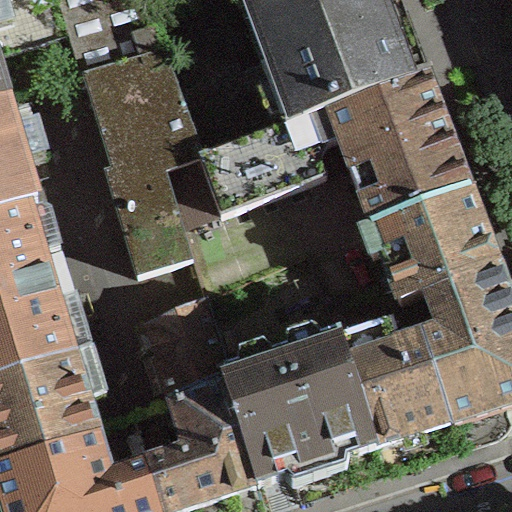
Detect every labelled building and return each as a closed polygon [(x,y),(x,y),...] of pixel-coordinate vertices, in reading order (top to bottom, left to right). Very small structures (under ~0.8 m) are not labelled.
[(0,0),(0,105),(7,103),(8,103),(0,75),(0,59),(68,39),(70,38),(58,0),(0,0)] [(58,0),(70,38),(83,80),(85,80),(162,56),(141,0),(58,0)] [(397,0),(237,0),(272,90),(282,117),(285,126),(286,129),(426,76),(397,0)] [(191,264),(187,252),(181,233),(163,174),(172,171),(201,160),(162,56),(85,80),(113,173),(106,175),(138,280),(176,269),(191,264)] [(371,230),(470,193),(426,76),(286,129),(201,160),(172,171),(163,174),(181,233),(186,231),(220,218),(221,220),(326,181),(320,164),(326,148),(339,143),(370,227),(371,230)] [(7,103),(0,105),(0,213),(36,202),(26,168),(15,132),(7,103)] [(394,292),(399,304),(424,295),(498,268),(470,193),(371,230),(370,227),(361,230),(373,261),(382,258),(394,292)] [(28,208),(37,205),(36,202),(0,213),(0,380),(73,358),(58,307),(43,257),(30,216),(28,208)] [(511,306),(498,268),(424,295),(426,298),(436,328),(436,333),(423,339),(451,424),(454,424),(454,426),(509,408),(509,406),(511,404),(511,306)] [(202,303),(147,327),(171,405),(214,386),(223,382),(229,380),(227,371),(206,301),(202,303)] [(345,340),(342,341),(340,342),(375,449),(388,445),(451,424),(423,339),(410,343),(400,347),(394,327),(390,325),(345,340)] [(230,370),(229,371),(227,371),(229,380),(223,382),(258,488),(284,479),(287,482),(294,488),(346,471),(348,458),(375,449),(340,342),(337,336),(320,341),(286,352),(272,357),(237,368),(230,370)] [(88,404),(73,358),(0,380),(0,466),(97,437),(88,404)] [(182,511),(258,488),(223,382),(214,386),(171,405),(186,454),(146,467),(160,511),(182,511)] [(160,511),(146,467),(110,478),(97,437),(0,466),(0,497),(4,511),(160,511)]
